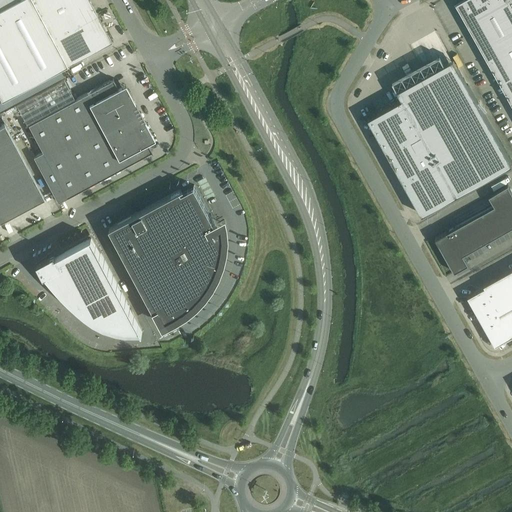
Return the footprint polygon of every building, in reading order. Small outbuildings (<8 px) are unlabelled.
[(0,0),(0,97),(1,99),(9,95),(55,71),(111,40),(109,36),(105,28),(102,22),(97,12),(89,0),(0,0)] [(511,0),(460,0),(456,3),(460,10),(511,103),(511,0)] [(402,98),(368,117),(422,214),(511,163),(511,162),(468,84),(453,58),(444,63),(426,74),(397,90),(402,98)] [(112,79),(28,124),(42,151),(33,156),(58,202),(151,151),(151,152),(152,151),(147,143),(154,139),(125,83),(117,87),(113,79),(112,79)] [(0,219),(43,197),(4,123),(0,124),(0,219)] [(511,226),(511,191),(508,184),(489,194),(494,204),(435,238),(454,272),(468,264),(463,254),(511,226)] [(180,189),(109,227),(155,313),(162,326),(176,318),(187,312),(196,304),(205,295),(212,284),(218,273),(222,262),(225,250),(227,237),(226,225),(224,220),(216,225),(194,185),(181,192),(180,190),(181,189),(180,189)] [(140,328),(142,332),(143,331),(100,252),(91,236),(48,259),(47,257),(45,258),(37,262),(44,275),(48,272),(56,282),(64,291),(73,300),(82,308),(92,316),(103,322),(115,326),(127,328),(140,328)] [(495,345),(500,342),(511,335),(511,268),(484,285),(485,287),(468,296),(495,345)]
